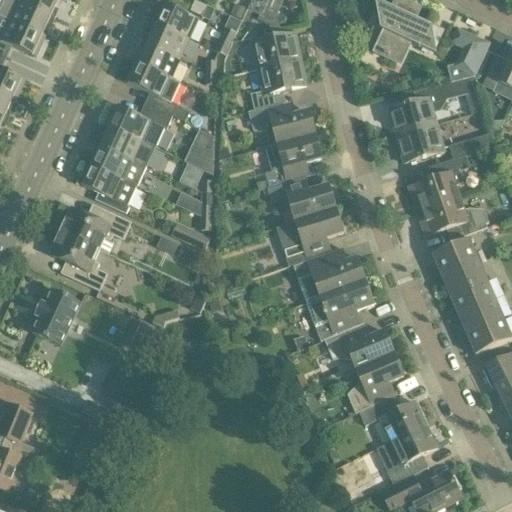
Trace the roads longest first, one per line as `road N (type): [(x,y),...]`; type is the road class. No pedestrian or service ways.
road 1 (residential): [(506,511),(404,281),(347,126),(320,0)]
road 2 (tertiary): [(0,251),(116,0)]
